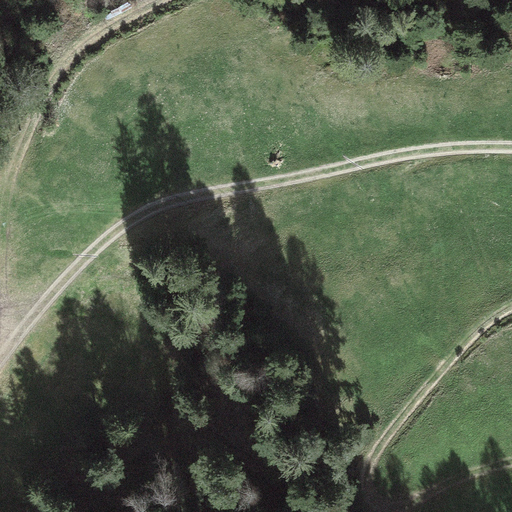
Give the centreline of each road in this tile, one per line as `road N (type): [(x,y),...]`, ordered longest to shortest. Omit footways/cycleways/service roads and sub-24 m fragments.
road 1 (track): [(0,365),(124,228),(155,210),(439,150),(511,148)]
road 2 (track): [(511,308),(438,370),(365,478),(366,499),(380,507),(511,460)]
